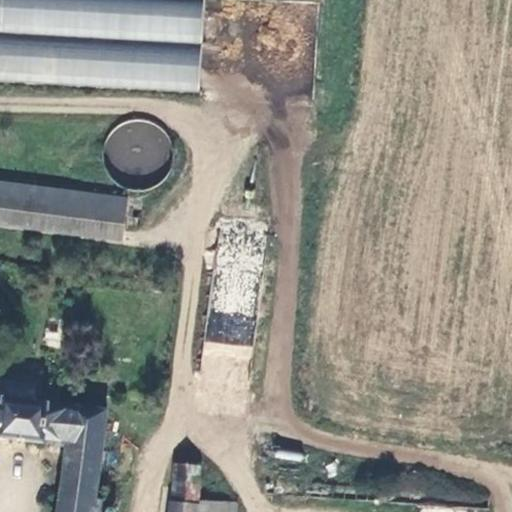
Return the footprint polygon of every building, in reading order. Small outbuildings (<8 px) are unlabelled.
[(0,0),(0,80),(198,92),(203,0),(0,0)] [(0,201),(120,216),(123,187),(0,173),(0,201)] [(0,434),(64,441),(57,511),(99,511),(101,497),(94,496),(104,407),(31,399),(33,381),(0,376),(0,434)] [(164,511),(200,511),(203,497),(207,463),(172,459),(164,511)] [(238,511),(240,502),(203,497),(200,511),(238,511)]
